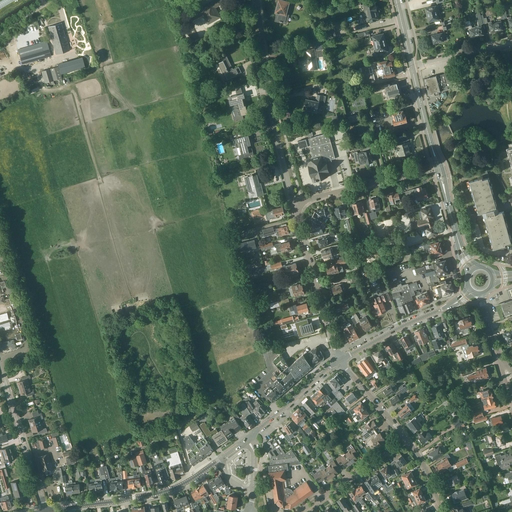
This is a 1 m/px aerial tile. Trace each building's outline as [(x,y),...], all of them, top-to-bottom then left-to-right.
[(216,7),(223,3),(221,0),(214,0),(190,14),(193,20),(203,15),(208,23),(213,20),(213,21),(221,17),(216,7)] [(280,0),(278,0),(276,12),(277,12),(277,13),(278,13),(276,20),(280,21),(282,22),(282,21),(285,22),(287,15),(288,15),(292,2),(285,0),(281,0),(282,0),(281,0),(280,0),(281,0),(280,0)] [(317,0),(311,0),(314,10),(320,8),(317,0)] [(365,13),(377,10),(378,9),(378,6),(377,6),(376,6),(376,5),(375,5),(374,1),(371,2),(371,1),(366,2),(366,3),(363,4),(361,5),(362,9),(364,8),(365,13)] [(427,15),(439,12),(437,5),(426,8),(427,15)] [(377,10),(365,13),(367,17),(364,18),(365,22),(367,21),(371,21),(371,22),(375,21),(375,20),(378,19),(377,15),(378,15),(377,10)] [(439,12),(427,15),(429,21),(440,19),(439,12)] [(476,27),(475,27),(478,36),(478,37),(481,36),(480,35),(483,34),(481,24),(485,23),(484,18),(483,15),(480,15),(480,14),(480,13),(479,13),(478,13),(477,13),(476,14),(476,15),(476,16),(478,23),(478,25),(476,26),(476,27)] [(465,18),(463,19),(464,23),(465,28),(469,27),(472,37),(474,37),(478,37),(478,36),(475,27),(472,28),(472,26),(471,26),(471,24),(468,25),(467,23),(467,22),(467,21),(466,18),(465,18)] [(495,22),(497,31),(503,29),(501,19),(498,20),(498,22),(495,22)] [(497,31),(495,22),(492,23),(491,22),(489,22),(491,32),(497,31)] [(61,23),(48,27),(56,55),(69,51),(61,23)] [(333,25),(323,28),(325,39),(336,36),(333,25)] [(432,35),(433,39),(432,39),(433,42),(434,43),(440,42),(441,42),(442,41),(445,40),(447,40),(447,35),(445,36),(445,32),(439,34),(438,33),(434,34),(435,35),(432,35)] [(375,45),(386,42),(385,38),(384,38),(383,34),(373,36),(370,37),(371,41),(374,40),(375,45)] [(22,64),(51,56),(46,41),(18,50),(22,64)] [(386,42),(375,45),(376,49),(373,49),(374,53),(372,53),(373,57),(369,58),(371,63),(376,62),(375,57),(378,56),(377,53),(386,51),(387,50),(386,46),(387,46),(386,42)] [(316,47),(317,55),(321,55),(324,54),(322,46),(316,47)] [(314,70),(317,69),(315,56),(314,56),(313,49),(306,50),(306,52),(297,54),(299,67),(304,66),(308,65),(311,67),(311,69),(314,69),(314,70)] [(221,57),(223,61),(218,63),(218,64),(226,80),(241,73),(238,67),(233,69),(231,66),(225,55),(221,57)] [(61,74),(66,73),(78,69),(85,67),(83,60),(82,57),(58,64),(58,66),(61,74)] [(391,59),(387,60),(379,62),(381,68),(380,69),(381,73),(383,72),(385,78),(395,75),(397,74),(396,70),(394,71),(393,71),(392,66),(391,61),(391,59)] [(58,66),(50,69),(41,71),(44,83),(54,80),(57,80),(62,78),(61,77),(67,75),(66,73),(61,74),(58,66)] [(429,94),(430,97),(434,95),(434,93),(441,91),(448,89),(447,85),(446,86),(445,84),(447,83),(454,82),(453,80),(455,80),(452,71),(444,74),(445,74),(437,76),(425,79),(429,94)] [(386,83),(373,86),(374,92),(382,90),(381,86),(384,85),(386,92),(388,97),(395,95),(396,97),(400,96),(399,94),(400,94),(399,93),(400,93),(399,89),(398,89),(396,83),(391,85),(390,84),(389,84),(387,84),(386,83)] [(237,95),(229,97),(230,97),(231,97),(232,100),(231,100),(231,101),(232,101),(236,117),(240,116),(241,118),(242,118),(241,115),(247,114),(242,98),(244,98),(245,98),(244,93),(243,93),(237,95)] [(321,106),(323,96),(317,94),(315,101),(305,99),(303,109),(316,112),(318,105),(321,106)] [(395,128),(407,125),(406,122),(407,122),(405,116),(404,116),(403,111),(392,113),(394,119),(393,119),(393,120),(392,120),(393,124),(394,124),(395,128)] [(308,136),(308,138),(306,139),(297,141),(298,142),(299,141),(301,148),(299,148),(300,149),(308,146),(309,146),(312,157),(311,159),(310,158),(306,160),(306,159),(311,179),(312,179),(313,182),(313,183),(317,182),(317,181),(316,181),(328,177),(327,177),(327,175),(329,175),(330,175),(326,161),(331,160),(331,161),(331,162),(332,162),(331,161),(331,160),(335,159),(331,143),(328,133),(312,138),(311,137),(313,136),(313,135),(308,136)] [(254,157),(251,148),(248,149),(247,145),(250,144),(248,140),(249,139),(248,135),(236,139),(237,142),(235,143),(236,148),(239,147),(241,154),(238,155),(240,160),(254,157)] [(388,138),(377,140),(379,147),(383,146),(382,144),(387,143),(387,146),(390,145),(388,138)] [(390,148),(389,148),(390,152),(393,151),(393,152),(399,150),(399,151),(398,152),(399,156),(410,153),(408,147),(410,146),(409,142),(407,143),(399,145),(399,144),(396,144),(395,141),(391,142),(391,145),(390,146),(390,148)] [(372,150),(363,152),(366,163),(372,162),(370,155),(373,154),(372,150)] [(366,163),(363,152),(358,153),(357,152),(353,153),(356,163),(359,162),(360,164),(362,163),(362,164),(366,163)] [(261,190),(262,189),(260,183),(259,183),(257,174),(255,175),(254,174),(250,175),(250,176),(245,178),(250,197),(262,194),(261,190)] [(477,179),(468,181),(470,187),(471,186),(472,189),(471,189),(472,193),(473,193),(474,197),(473,198),(475,205),(476,205),(478,210),(476,210),(479,218),(485,217),(485,219),(484,219),(486,227),(488,226),(489,231),(488,231),(490,239),(491,238),(492,243),(491,244),(493,249),(497,248),(498,247),(501,247),(501,248),(507,246),(506,244),(511,241),(511,242),(510,239),(511,239),(509,232),(508,232),(507,227),(508,227),(506,220),(504,220),(503,215),(505,215),(504,211),(502,211),(500,204),(497,205),(496,202),(495,198),(493,199),(492,194),(493,193),(491,186),(490,187),(489,182),(490,181),(489,177),(483,179),(482,176),(477,178),(477,179)] [(410,190),(403,192),(403,193),(405,199),(409,198),(410,201),(417,199),(417,200),(417,199),(423,198),(423,200),(428,199),(427,197),(427,196),(427,195),(428,195),(427,193),(426,193),(425,188),(421,189),(421,187),(419,187),(410,190)] [(400,198),(398,193),(394,194),(390,195),(390,197),(389,197),(391,204),(395,202),(395,203),(397,204),(400,203),(401,202),(400,198)] [(370,199),(371,205),(369,205),(371,210),(372,210),(372,212),(370,213),(371,219),(377,218),(376,212),(374,212),(373,210),(380,208),(379,206),(380,206),(378,201),(381,200),(380,197),(378,198),(370,199)] [(353,204),(350,205),(351,209),(353,214),(355,214),(365,211),(363,203),(361,203),(360,202),(356,203),(356,202),(354,203),(354,204),(353,204)] [(339,207),(335,208),(336,212),(337,217),(341,216),(341,218),(343,218),(347,217),(346,214),(345,208),(343,208),(343,206),(342,207),(341,206),(339,206),(339,207)] [(277,215),(284,213),(282,207),(273,209),(273,208),(271,208),(271,210),(264,212),(267,221),(270,220),(270,218),(272,218),(272,219),(278,218),(277,215)] [(408,214),(408,215),(409,218),(410,221),(411,225),(414,224),(415,227),(419,230),(420,229),(421,229),(421,228),(423,228),(433,225),(435,224),(432,217),(432,216),(433,216),(432,213),(431,213),(430,207),(413,212),(414,214),(413,213),(409,215),(408,214)] [(251,211),(253,219),(263,216),(262,209),(259,209),(253,210),(254,211),(251,211)] [(315,211),(313,215),(322,220),(323,221),(324,222),(326,218),(332,217),(330,211),(325,212),(324,210),(318,211),(317,213),(315,211)] [(322,220),(313,215),(311,219),(313,220),(312,222),(314,228),(316,234),(323,233),(321,228),(320,224),(321,225),(323,221),(322,220)] [(354,230),(351,219),(346,220),(349,231),(350,231),(350,232),(352,232),(352,234),(354,233),(353,230),(354,230)] [(383,228),(392,225),(391,219),(375,223),(379,238),(385,236),(383,228)] [(272,227),(268,229),(269,234),(275,232),(276,231),(278,235),(280,235),(289,233),(287,226),(286,223),(283,224),(281,225),(282,227),(278,228),(273,230),(272,227)] [(421,228),(421,229),(423,236),(427,235),(428,237),(437,234),(436,228),(435,225),(435,224),(433,225),(423,228),(421,228)] [(318,239),(320,246),(331,243),(329,236),(318,239)] [(237,237),(232,239),(235,253),(236,253),(241,271),(247,270),(246,265),(243,251),(256,248),(254,240),(238,244),(237,237)] [(432,249),(441,247),(440,243),(439,243),(439,241),(433,243),(433,241),(427,242),(428,247),(429,250),(432,249)] [(281,243),(274,245),(275,247),(276,248),(277,252),(278,252),(282,251),(287,250),(288,252),(291,251),(291,249),(291,248),(291,247),(291,246),(290,245),(289,242),(281,244),(281,243)] [(392,264),(410,259),(406,246),(400,248),(402,255),(390,258),(392,264)] [(443,254),(441,247),(432,249),(429,250),(428,250),(427,250),(427,252),(429,252),(429,254),(433,253),(434,256),(443,254)] [(332,256),(334,255),(332,248),(330,249),(322,251),(324,259),(325,261),(330,259),(330,257),(332,256)] [(335,261),(336,264),(332,265),(332,267),(327,268),(329,275),(330,277),(334,276),(333,273),(339,272),(338,271),(343,270),(342,265),(342,266),(341,263),(348,261),(347,257),(335,261)] [(429,266),(428,265),(424,266),(424,267),(415,270),(417,276),(425,274),(447,267),(445,260),(440,262),(439,260),(436,261),(436,263),(433,264),(433,265),(429,266)] [(285,264),(282,265),(281,262),(271,265),(270,264),(266,265),(267,268),(271,267),(272,270),(280,267),(280,268),(281,268),(282,267),(284,275),(293,272),(294,275),(298,274),(297,271),(298,271),(295,263),(286,266),(285,264)] [(242,272),(244,279),(258,275),(258,274),(267,271),(266,266),(258,268),(258,267),(256,268),(242,272)] [(425,274),(428,284),(434,283),(438,281),(436,277),(445,274),(446,276),(447,275),(447,274),(449,273),(447,267),(425,274)] [(401,285),(400,280),(389,283),(391,293),(399,291),(403,290),(409,288),(407,285),(408,285),(408,283),(401,285)] [(431,293),(453,287),(451,281),(446,282),(445,280),(440,282),(441,283),(434,285),(434,283),(428,284),(431,293)] [(409,288),(412,296),(415,294),(413,290),(419,288),(416,282),(408,285),(407,285),(409,288)] [(334,295),(343,292),(340,283),(333,285),(334,287),(332,287),(334,295)] [(292,297),(304,293),(302,285),(300,286),(300,284),(292,286),(292,288),(290,288),(292,297)] [(453,287),(431,293),(433,300),(451,295),(450,295),(454,293),(453,287)] [(403,290),(399,291),(401,296),(405,304),(408,312),(416,310),(414,307),(413,307),(411,301),(413,301),(411,296),(412,296),(409,288),(403,290)] [(401,296),(399,291),(392,295),(394,299),(399,297),(402,305),(398,306),(402,314),(408,312),(408,313),(408,312),(405,304),(401,296)] [(421,293),(426,305),(428,304),(429,303),(430,302),(428,298),(430,298),(427,291),(421,293)] [(426,305),(421,293),(414,296),(417,303),(418,303),(420,306),(421,306),(423,306),(426,305)] [(377,314),(386,311),(384,308),(386,307),(385,304),(383,304),(382,302),(388,300),(385,294),(377,298),(373,299),(375,304),(374,305),(376,310),(373,310),(375,314),(377,314)] [(273,308),(290,303),(288,298),(269,304),(270,309),(271,309),(273,308)] [(511,299),(496,305),(502,319),(511,315),(511,299)] [(347,300),(342,301),(342,302),(336,304),(338,311),(347,309),(349,308),(347,300)] [(306,303),(297,306),(295,306),(294,305),(289,307),(290,311),(294,310),(295,314),(304,311),(305,313),(308,312),(308,310),(306,303)] [(0,314),(0,321),(9,319),(7,312),(0,314)] [(359,320),(356,314),(353,315),(357,323),(360,321),(361,324),(365,331),(372,327),(368,320),(367,318),(366,317),(364,318),(363,317),(359,320)] [(470,317),(458,320),(461,330),(463,334),(469,332),(468,328),(468,326),(472,325),(470,317)] [(307,319),(295,323),(298,322),(301,334),(298,335),(299,338),(312,334),(311,332),(314,331),(313,326),(309,327),(309,323),(307,319)] [(0,323),(0,331),(12,328),(9,321),(0,323)] [(439,324),(432,327),(436,337),(441,335),(442,338),(446,336),(445,333),(443,334),(442,331),(443,330),(443,329),(442,329),(441,328),(443,328),(444,328),(449,327),(447,321),(442,323),(443,324),(440,325),(439,324)] [(346,324),(355,339),(359,337),(355,331),(357,330),(355,326),(353,327),(352,324),(351,325),(349,322),(346,324)] [(355,339),(346,324),(342,326),(346,332),(344,333),(349,342),(355,339)] [(424,328),(420,330),(421,334),(420,335),(423,342),(424,344),(426,343),(425,341),(428,340),(426,333),(424,328)] [(421,334),(420,330),(415,332),(416,335),(414,335),(416,341),(418,340),(419,344),(423,342),(420,335),(421,334)] [(400,339),(398,340),(400,344),(402,343),(406,349),(406,351),(414,347),(412,343),(411,343),(407,335),(403,337),(401,338),(400,339)] [(436,339),(433,340),(436,349),(443,346),(441,342),(440,342),(439,339),(442,338),(441,335),(436,337),(436,339)] [(2,341),(4,347),(11,345),(12,349),(17,347),(14,337),(2,341)] [(465,344),(467,343),(465,339),(455,342),(451,344),(452,348),(462,345),(465,344)] [(390,344),(384,347),(387,351),(388,350),(390,354),(394,353),(395,355),(397,355),(399,360),(400,360),(404,358),(398,349),(396,350),(393,344),(391,346),(390,344)] [(462,345),(463,346),(461,346),(465,358),(468,357),(481,354),(480,349),(478,349),(477,345),(473,347),(472,345),(469,346),(468,344),(466,345),(465,344),(462,345)] [(303,354),(311,366),(313,366),(316,364),(323,359),(323,357),(322,354),(321,353),(321,352),(321,351),(320,351),(319,349),(318,347),(317,347),(317,346),(314,348),(314,347),(307,352),(307,351),(306,351),(303,354)] [(430,358),(437,355),(434,349),(427,352),(430,358)] [(377,362),(384,358),(379,350),(373,354),(377,362)] [(423,351),(424,354),(419,355),(420,356),(423,361),(430,358),(427,352),(426,350),(423,351)] [(287,363),(281,354),(274,360),(274,361),(274,362),(274,363),(286,376),(285,376),(292,384),(293,383),(294,384),(296,382),(296,381),(297,380),(289,367),(287,363)] [(311,366),(303,354),(289,367),(297,380),(312,367),(311,366)] [(366,358),(362,361),(371,373),(372,375),(376,372),(374,369),(366,358)] [(371,373),(362,361),(358,364),(366,375),(368,379),(373,376),(372,375),(371,373)] [(482,380),(488,378),(488,376),(488,375),(486,368),(476,371),(477,374),(468,376),(469,380),(475,379),(476,378),(476,379),(482,377),(482,380)] [(276,373),(274,374),(277,377),(287,388),(289,387),(289,388),(292,386),(291,385),(292,384),(285,376),(284,377),(281,373),(278,376),(276,373)] [(19,388),(29,386),(27,379),(31,378),(30,375),(23,377),(24,380),(17,382),(19,388)] [(336,396),(338,400),(343,396),(339,391),(337,390),(340,388),(339,386),(340,385),(341,386),(343,384),(342,383),(343,382),(337,375),(330,381),(331,382),(329,384),(334,390),(332,392),(336,396)] [(277,377),(274,379),(275,379),(273,381),(283,393),(283,392),(284,393),(286,391),(286,390),(287,388),(277,377)] [(283,393),(276,386),(271,380),(267,385),(269,387),(263,392),(272,402),(283,393)] [(30,389),(29,386),(19,388),(21,395),(27,393),(28,396),(35,394),(33,389),(30,389)] [(330,394),(323,386),(315,393),(318,397),(319,397),(321,396),(324,399),(324,400),(327,403),(331,399),(329,396),(330,394)] [(387,396),(394,391),(397,389),(395,386),(392,388),(391,386),(384,391),(387,396)] [(405,386),(400,390),(396,393),(397,395),(390,400),(394,405),(405,397),(405,396),(403,393),(408,389),(405,386)] [(483,400),(492,397),(493,397),(492,393),(491,393),(489,388),(480,391),(483,400)] [(318,397),(315,393),(311,397),(315,402),(318,407),(321,404),(323,406),(325,404),(322,401),(324,400),(324,399),(321,396),(319,397),(318,397)] [(348,405),(357,398),(352,393),(345,399),(347,402),(346,402),(348,405)] [(419,398),(416,394),(409,398),(411,402),(419,398)] [(336,396),(333,398),(329,402),(332,406),(332,405),(337,401),(338,400),(336,396)] [(492,397),(483,400),(485,409),(491,407),(492,409),(496,408),(495,406),(496,405),(494,401),(493,402),(492,397)] [(316,406),(315,407),(308,399),(303,404),(310,411),(312,413),(311,416),(318,424),(323,420),(334,433),(336,431),(328,421),(322,414),(317,409),(318,409),(316,406)] [(244,402),(250,411),(254,408),(249,400),(244,402)] [(337,401),(332,405),(340,416),(345,412),(337,401)] [(248,415),(249,415),(251,413),(244,403),(238,407),(243,415),(240,417),(242,419),(244,422),(247,420),(245,417),(248,415)] [(399,412),(403,417),(404,417),(404,418),(405,418),(406,417),(407,416),(406,415),(411,411),(414,409),(410,403),(407,405),(403,407),(404,408),(403,409),(401,406),(397,409),(399,412)] [(364,406),(363,406),(361,404),(358,406),(357,405),(354,407),(354,408),(353,408),(349,410),(354,417),(355,416),(358,414),(365,408),(364,406)] [(256,415),(257,414),(259,417),(266,412),(263,408),(264,408),(262,405),(253,412),(256,415)] [(303,411),(302,412),(299,408),(295,412),(304,421),(308,417),(303,411)] [(358,414),(355,416),(358,420),(359,419),(361,421),(363,420),(361,418),(368,414),(366,411),(367,410),(365,408),(358,414)] [(330,421),(338,414),(335,410),(327,417),(330,421)] [(474,420),(484,417),(482,411),(472,414),(474,420)] [(304,421),(295,412),(291,415),(293,417),(292,418),(299,425),(299,426),(304,421)] [(41,413),(34,415),(35,418),(29,420),(31,426),(40,423),(38,417),(42,415),(41,413)] [(233,416),(238,422),(239,421),(241,420),(236,413),(232,415),(233,416)] [(248,415),(245,417),(247,420),(244,422),(247,427),(254,422),(249,415),(248,415)] [(418,415),(411,420),(407,423),(413,431),(422,425),(419,422),(422,420),(418,415)] [(230,419),(230,420),(227,422),(232,429),(234,427),(237,431),(242,428),(239,424),(238,422),(233,416),(230,419)] [(501,416),(495,418),(495,417),(490,419),(491,421),(490,422),(491,425),(493,426),(503,423),(503,422),(503,421),(503,419),(501,418),(501,416)] [(452,423),(456,428),(463,423),(459,418),(452,423)] [(320,427),(314,420),(312,423),(317,429),(320,427)] [(365,433),(362,435),(364,437),(363,438),(363,439),(364,440),(366,439),(366,440),(371,436),(369,433),(378,427),(373,421),(370,423),(369,422),(367,424),(367,425),(365,427),(362,429),(365,433)] [(189,426),(193,432),(199,428),(196,422),(189,426)] [(211,434),(218,445),(227,439),(223,433),(224,432),(222,430),(221,430),(218,432),(215,429),(210,432),(204,422),(200,425),(207,436),(211,434)] [(227,422),(225,424),(224,423),(220,426),(229,437),(233,434),(230,430),(232,429),(227,422)] [(297,432),(295,429),(291,422),(284,427),(288,434),(292,432),(293,434),(297,432)] [(42,429),(40,423),(31,426),(33,432),(39,430),(40,434),(47,432),(46,428),(42,429)] [(309,427),(306,424),(302,428),(307,434),(312,430),(309,427)] [(296,427),(304,439),(307,438),(299,426),(299,425),(296,427)] [(422,436),(419,438),(423,444),(426,442),(426,443),(429,441),(428,440),(431,438),(427,432),(426,433),(424,431),(420,434),(422,436)] [(371,436),(366,440),(370,446),(374,444),(375,446),(378,444),(379,445),(382,443),(381,442),(384,439),(380,433),(374,437),(372,435),(371,436)] [(502,434),(496,436),(497,437),(495,437),(494,433),(490,434),(492,442),(494,441),(496,447),(505,444),(502,434)] [(6,434),(0,436),(0,443),(8,441),(8,439),(9,439),(8,435),(7,436),(6,434)] [(277,437),(273,439),(273,440),(275,443),(274,443),(277,447),(280,450),(279,450),(281,452),(283,451),(285,453),(283,450),(280,446),(283,444),(280,440),(285,437),(283,434),(278,437),(277,437)] [(188,453),(190,460),(195,455),(192,451),(197,447),(195,445),(196,444),(188,435),(183,438),(186,447),(187,451),(191,448),(192,450),(188,453)] [(59,436),(52,439),(54,447),(61,444),(59,436)] [(41,450),(48,448),(45,438),(38,440),(41,450)] [(197,447),(200,451),(205,456),(207,454),(207,455),(213,450),(211,447),(204,438),(196,444),(195,445),(197,447)] [(273,439),(273,438),(267,442),(271,447),(266,451),(271,458),(269,459),(270,465),(287,464),(299,462),(300,460),(292,449),(285,453),(283,451),(281,452),(279,450),(280,450),(277,447),(274,443),(275,443),(273,440),(273,439)] [(307,444),(302,447),(306,455),(311,452),(307,444)] [(349,451),(346,454),(352,463),(358,459),(355,455),(358,453),(354,447),(352,444),(347,448),(349,451)] [(0,450),(2,456),(12,453),(11,448),(10,449),(9,447),(0,449),(0,450)] [(197,447),(192,451),(195,455),(190,460),(194,465),(205,456),(200,451),(197,447)] [(435,447),(427,452),(433,460),(435,458),(437,461),(442,457),(441,457),(440,455),(443,453),(442,453),(441,451),(440,449),(440,450),(439,448),(436,449),(435,447)] [(492,447),(483,450),(486,457),(488,456),(490,455),(494,454),(492,447)] [(185,473),(183,466),(182,466),(177,448),(169,450),(171,454),(166,456),(170,469),(169,469),(173,479),(179,477),(179,475),(185,473)] [(136,456),(128,458),(131,467),(139,465),(141,471),(140,471),(142,477),(145,476),(147,482),(148,486),(154,484),(153,480),(151,473),(150,470),(145,471),(143,464),(147,463),(144,453),(143,453),(143,450),(135,452),(136,456)] [(12,453),(2,456),(0,457),(0,458),(2,465),(0,465),(0,468),(5,467),(4,463),(13,460),(13,459),(14,458),(12,453)] [(511,455),(511,456),(511,453),(501,456),(503,464),(500,465),(502,470),(510,468),(509,464),(511,462),(511,455)] [(352,463),(346,454),(340,458),(339,457),(336,459),(340,465),(343,463),(346,467),(352,463)] [(446,458),(437,464),(438,467),(438,468),(439,470),(440,470),(441,472),(454,464),(448,454),(445,455),(446,458)] [(41,465),(51,462),(49,455),(39,457),(41,465)] [(402,455),(396,460),(398,463),(396,465),(399,468),(405,463),(403,460),(405,460),(402,455)] [(76,463),(75,457),(66,459),(68,466),(76,463)] [(458,468),(468,463),(466,458),(456,463),(458,468)] [(330,465),(326,468),(332,477),(338,473),(334,468),(336,467),(337,468),(338,467),(333,459),(329,461),(329,464),(330,465)] [(53,470),(51,462),(41,465),(43,473),(53,470)] [(165,478),(167,477),(166,476),(169,475),(165,465),(161,467),(160,464),(155,466),(158,476),(158,477),(158,478),(159,479),(160,483),(166,481),(165,479),(165,478)] [(287,464),(270,465),(268,465),(269,472),(271,482),(272,482),(274,497),(275,502),(277,502),(277,503),(278,505),(280,506),(280,507),(283,508),(285,508),(286,508),(288,508),(289,507),(290,509),(294,506),(314,492),(306,482),(292,492),(291,490),(287,488),(286,489),(284,480),(286,480),(285,471),(288,470),(287,464)] [(65,475),(64,475),(63,471),(65,470),(66,469),(66,466),(59,468),(60,470),(60,473),(62,480),(61,480),(62,484),(62,486),(66,486),(67,494),(73,493),(72,482),(72,480),(68,480),(68,482),(68,483),(66,483),(65,475)] [(116,481),(115,478),(110,479),(108,469),(107,469),(106,466),(103,467),(106,478),(108,478),(109,481),(111,481),(111,490),(114,489),(115,490),(117,490),(116,481)] [(393,470),(390,471),(387,466),(385,468),(384,468),(381,470),(386,478),(386,477),(387,478),(392,476),(393,478),(396,476),(393,470)] [(95,479),(96,482),(97,491),(100,491),(100,490),(103,490),(102,481),(101,480),(106,478),(103,467),(99,468),(100,478),(95,479)] [(332,477),(326,468),(322,470),(321,469),(316,472),(317,473),(313,475),(318,482),(323,479),(323,478),(324,477),(327,481),(332,477)] [(3,469),(0,469),(0,472),(5,489),(9,487),(6,476),(3,469)] [(123,484),(125,484),(124,479),(123,471),(121,471),(121,474),(118,475),(118,477),(115,477),(115,478),(116,481),(117,490),(119,490),(120,489),(123,489),(123,484)] [(411,472),(402,476),(405,482),(414,478),(412,475),(413,474),(412,473),(411,473),(411,472)] [(376,475),(371,479),(377,488),(382,484),(381,482),(376,475)] [(455,482),(459,481),(457,475),(452,476),(453,477),(447,479),(449,486),(455,484),(455,482)] [(216,477),(214,479),(220,490),(225,487),(224,484),(220,476),(217,478),(216,477)] [(377,488),(371,479),(371,478),(365,482),(369,489),(367,490),(374,500),(376,499),(373,493),(378,490),(377,488)] [(414,478),(405,482),(406,484),(404,485),(406,488),(408,487),(408,488),(417,484),(416,483),(417,482),(416,481),(415,481),(414,478)] [(220,490),(214,479),(209,482),(210,482),(208,483),(214,493),(220,490)] [(22,487),(19,488),(17,481),(11,483),(15,497),(24,494),(22,487)] [(76,482),(72,482),(73,493),(80,492),(79,484),(76,484),(76,482)] [(96,482),(87,483),(88,491),(90,491),(93,491),(93,492),(97,491),(96,482)] [(197,489),(205,503),(204,503),(206,507),(208,506),(206,502),(203,498),(206,496),(205,495),(208,493),(203,485),(197,489)] [(459,487),(461,491),(452,494),(455,502),(459,500),(460,503),(469,500),(467,497),(466,497),(464,492),(467,490),(465,485),(459,487)] [(361,486),(355,489),(362,499),(363,497),(362,495),(365,492),(361,486)] [(416,487),(408,491),(409,493),(413,492),(415,495),(410,497),(411,497),(408,499),(409,501),(422,494),(420,488),(417,490),(416,487)] [(200,498),(203,504),(202,505),(204,508),(206,507),(204,503),(205,503),(197,489),(191,493),(196,500),(200,498)] [(355,489),(349,493),(352,497),(352,498),(353,499),(354,499),(356,502),(359,500),(360,502),(361,502),(363,504),(365,503),(362,499),(355,489)] [(368,492),(365,494),(369,499),(370,499),(372,502),(374,500),(367,490),(368,492)] [(218,503),(213,495),(212,493),(209,495),(215,505),(218,503)] [(409,501),(408,502),(409,504),(410,503),(414,501),(416,505),(425,500),(422,494),(409,501)] [(509,502),(511,501),(511,494),(509,496),(510,498),(502,500),(502,501),(499,502),(500,505),(506,503),(509,502)] [(9,499),(8,495),(0,497),(0,501),(0,502),(0,503),(1,507),(2,506),(3,510),(6,509),(7,510),(8,509),(10,508),(12,507),(9,499)] [(186,496),(180,498),(183,509),(184,508),(184,510),(191,507),(186,496)] [(344,511),(347,509),(348,510),(350,508),(342,497),(337,501),(344,511)] [(184,510),(184,508),(183,509),(180,498),(174,500),(178,511),(182,509),(183,510),(184,510)]
